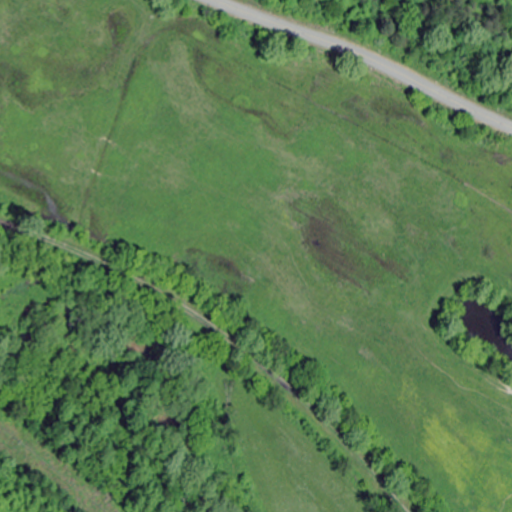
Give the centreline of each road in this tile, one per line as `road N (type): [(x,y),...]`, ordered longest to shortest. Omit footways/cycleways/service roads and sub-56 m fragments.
road 1 (residential): [(440,511),(341,393),(107,227),(0,173)]
road 2 (secondary): [(213,0),(359,54),(511,128)]
